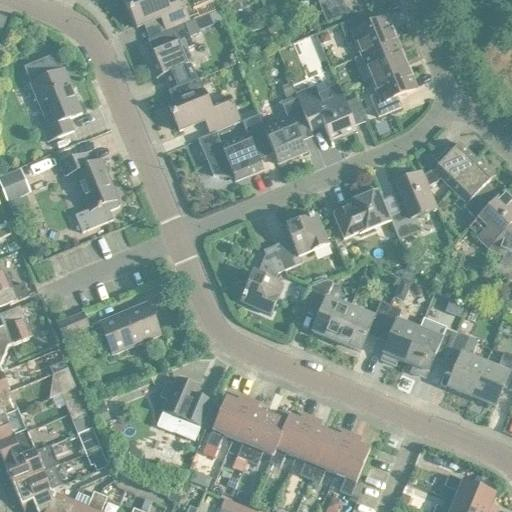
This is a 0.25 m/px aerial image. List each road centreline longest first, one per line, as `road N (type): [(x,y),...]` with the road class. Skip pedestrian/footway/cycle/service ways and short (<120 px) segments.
road 1 (residential): [(190,238),(236,353),(417,424)]
road 2 (residential): [(446,117),(404,150),(190,238)]
road 3 (residential): [(46,0),(98,40),(190,238)]
road 4 (residential): [(48,289),(190,238)]
road 5 (residential): [(400,0),(446,117)]
